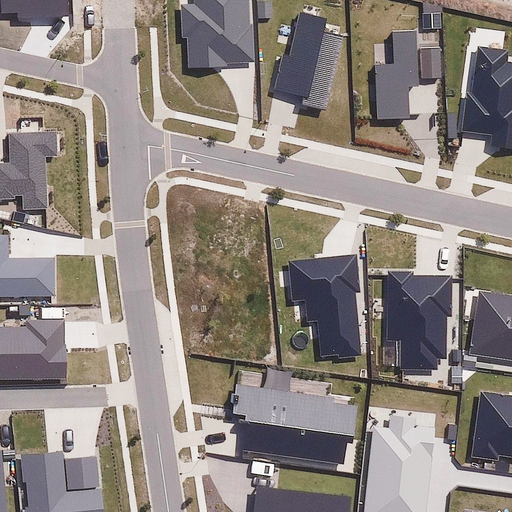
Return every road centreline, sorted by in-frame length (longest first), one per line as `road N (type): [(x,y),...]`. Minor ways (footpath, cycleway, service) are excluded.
road 1 (residential): [(511,221),(127,145)]
road 2 (residential): [(127,145),(134,274),(169,511)]
road 3 (residential): [(0,58),(121,77)]
